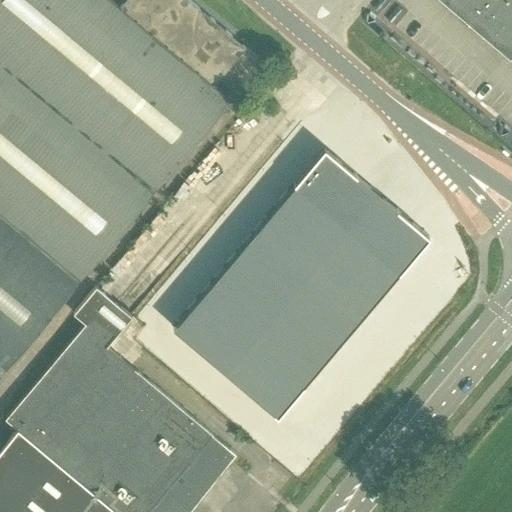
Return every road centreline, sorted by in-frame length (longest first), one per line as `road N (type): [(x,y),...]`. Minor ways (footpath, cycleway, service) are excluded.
road 1 (tertiary): [(511,211),(263,0)]
road 2 (secondary): [(348,511),(511,312)]
